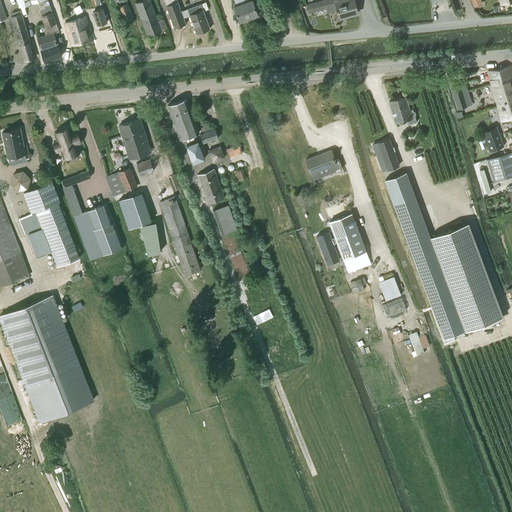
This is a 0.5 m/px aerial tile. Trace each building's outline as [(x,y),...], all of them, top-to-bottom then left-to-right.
[(45,0),(37,3),(41,16),(52,13),(47,0),(45,0)] [(156,0),(151,0),(145,2),(148,11),(156,32),(167,28),(163,19),(156,0)] [(175,28),(185,24),(183,17),(189,15),(196,33),(209,28),(201,4),(181,11),(176,0),(164,0),(166,6),(167,6),(175,28)] [(240,21),(258,15),(252,0),(250,0),(248,1),(247,0),(234,0),(236,5),(234,6),(240,21)] [(321,0),(306,4),(308,13),(326,8),(327,13),(336,10),(339,19),(358,14),(354,0),(321,0)] [(124,24),(134,20),(128,3),(118,7),(124,24)] [(97,25),(106,22),(102,9),(93,12),(97,25)] [(24,61),(35,58),(20,11),(17,12),(18,14),(11,17),(24,61)] [(148,11),(137,16),(146,40),(157,35),(156,32),(148,11)] [(51,49),(58,47),(53,33),(59,31),(52,13),(41,16),(45,27),(43,28),(46,35),(37,38),(41,50),(40,50),(41,52),(47,50),(46,49),(50,47),(51,49)] [(71,45),(92,38),(85,16),(64,23),(71,45)] [(47,50),(41,52),(45,62),(61,56),(58,47),(51,49),(50,47),(46,49),(47,50)] [(511,73),(510,66),(488,72),(502,125),(506,123),(506,124),(511,122),(511,73)] [(466,106),(460,85),(451,88),(458,109),(466,106)] [(408,124),(416,122),(412,109),(409,110),(405,96),(389,101),(395,123),(406,120),(408,124)] [(199,132),(187,99),(168,105),(180,139),(199,132)] [(129,158),(150,152),(139,118),(119,125),(129,158)] [(54,133),(57,141),(54,142),(57,151),(60,149),(64,158),(80,152),(76,143),(80,142),(77,134),(73,135),(70,127),(54,133)] [(503,147),(496,127),(483,132),(489,151),(503,147)] [(7,157),(27,153),(26,146),(23,146),(20,128),(2,132),(7,157)] [(203,143),(218,138),(214,128),(211,130),(203,132),(200,133),(203,143)] [(382,171),(399,166),(391,140),(374,145),(382,171)] [(193,164),(205,159),(198,141),(186,145),(193,164)] [(239,144),(226,148),(228,156),(242,152),(239,144)] [(212,162),(225,158),(220,145),(208,150),(212,162)] [(313,179),(342,168),(338,159),(335,161),(331,150),(305,160),(310,174),(311,173),(313,179)] [(511,151),(486,159),(493,180),(511,174),(511,151)] [(140,175),(154,170),(150,158),(136,163),(140,175)] [(113,196),(137,186),(129,167),(105,177),(113,196)] [(246,178),(242,168),(232,171),(236,181),(246,178)] [(207,203),(224,197),(214,169),(197,175),(207,203)] [(13,174),(10,183),(17,190),(26,188),(29,179),(22,171),(13,174)] [(444,338),(464,330),(502,316),(467,221),(429,235),(406,172),(385,180),(444,338)] [(74,176),(62,181),(64,186),(64,187),(77,182),(74,176)] [(159,202),(175,248),(184,276),(199,271),(168,177),(157,181),(163,201),(159,202)] [(31,211),(57,201),(59,200),(52,181),(23,192),(28,204),(31,211)] [(138,195),(116,203),(127,232),(149,223),(138,195)] [(0,285),(29,274),(9,222),(0,199),(0,285)] [(79,258),(57,201),(31,211),(31,213),(18,218),(24,234),(41,227),(55,266),(79,258)] [(102,204),(74,215),(88,252),(90,259),(121,247),(118,241),(111,222),(109,223),(102,204)] [(213,210),(222,234),(238,228),(229,204),(213,210)] [(329,231),(316,236),(327,264),(340,259),(334,243),(337,243),(346,267),(348,273),(371,264),(368,258),(352,214),(329,222),(335,237),(332,238),(329,231)] [(0,314),(0,319),(39,421),(53,415),(93,400),(79,366),(62,321),(52,295),(0,314)] [(401,301),(384,307),(389,321),(406,315),(401,301)] [(258,323),(274,316),(270,308),(254,315),(258,323)] [(417,333),(409,336),(416,355),(424,353),(417,333)]
